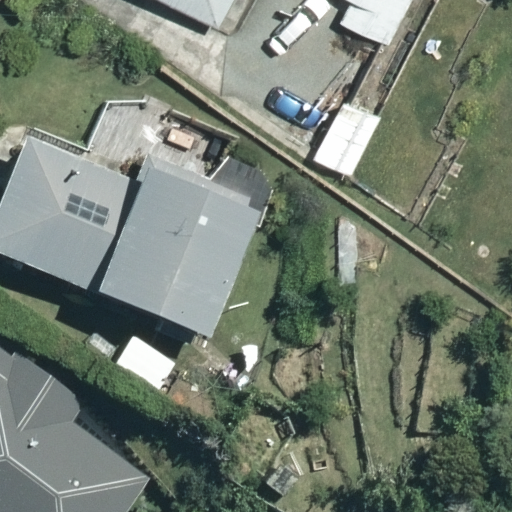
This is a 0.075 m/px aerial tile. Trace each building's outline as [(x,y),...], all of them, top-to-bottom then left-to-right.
[(228,0),(191,0),(220,15),(228,0)] [(348,0),(338,18),(389,46),(414,0),(348,0)] [(338,91),(312,148),(353,166),(378,109),(338,91)] [(18,127),(0,165),(0,242),(188,331),(250,199),(135,145),(121,176),(18,127)] [(0,354),(0,511),(110,511),(136,476),(47,415),(61,396),(0,354)]
